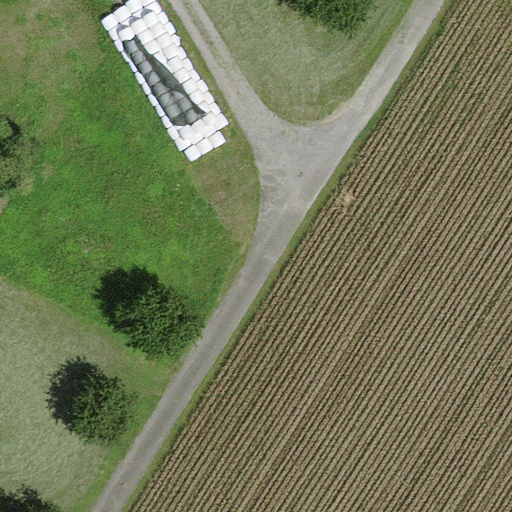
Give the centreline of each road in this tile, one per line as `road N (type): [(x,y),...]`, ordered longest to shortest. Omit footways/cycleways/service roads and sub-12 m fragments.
road 1 (track): [(304,188),(105,511)]
road 2 (track): [(173,0),(304,188)]
road 3 (track): [(304,188),(424,0)]
